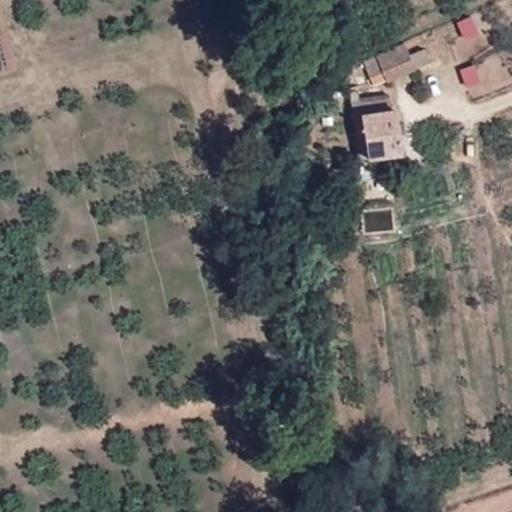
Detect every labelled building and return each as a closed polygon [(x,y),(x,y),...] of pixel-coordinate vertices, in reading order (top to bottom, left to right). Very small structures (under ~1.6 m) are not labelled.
[(414,70),(403,42),(374,55),(382,72),(387,82),(414,70)] [(374,55),(362,60),(370,78),(382,72),(374,55)] [(402,154),(402,150),(396,112),(390,112),(388,95),(349,101),(352,119),(360,119),(367,159),(402,154)] [(359,248),(356,239),(345,242),(348,250),(359,248)] [(329,488),(331,502),(351,501),(349,485),(329,488)]
